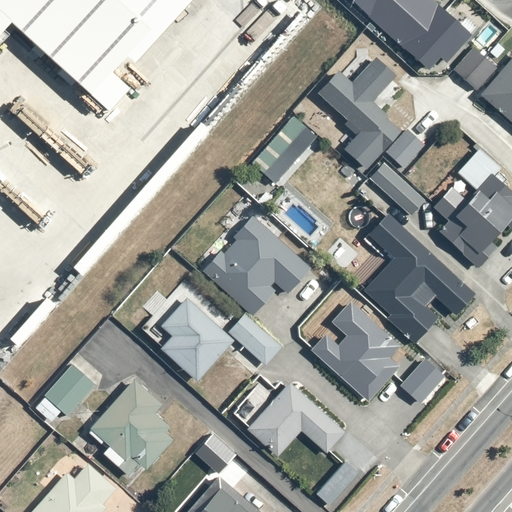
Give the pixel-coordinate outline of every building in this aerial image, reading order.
[(174,0),(0,0),(0,29),(7,22),(106,113),(130,87),(111,69),(174,0)] [(347,0),(426,71),(438,57),(444,63),(469,35),(430,0),(347,0)] [(350,83),(336,70),(316,92),(359,133),(343,152),(364,171),(400,130),(371,102),(396,77),(375,58),(350,83)] [(511,58),(479,94),(511,123),(511,58)] [(422,146),(405,131),(385,152),(402,168),(422,146)] [(382,159),(365,178),(416,223),(431,206),(433,204),(432,204),(382,159)] [(447,222),(437,232),(477,269),(511,231),(511,193),(490,173),(466,202),(450,188),(431,208),(447,222)] [(387,214),(366,234),(393,258),(362,291),(389,315),(385,319),(413,344),(437,318),(424,307),(433,298),(454,317),(474,295),(387,214)] [(311,268),(252,216),(232,238),(235,241),(223,255),(219,251),(201,272),(250,316),(274,290),(270,286),(272,284),(285,296),(311,268)] [(360,252),(341,236),(327,252),(346,268),(360,252)] [(233,340),(185,299),(159,327),(170,337),(159,350),(195,383),(233,340)] [(399,346),(348,301),(307,349),(367,403),(399,366),(389,357),(399,346)] [(281,346),(244,311),(226,329),(263,365),(281,346)] [(93,383),(69,363),(33,406),(49,421),(59,410),(65,415),(93,383)] [(162,405),(134,380),(88,429),(133,470),(138,466),(145,471),(173,441),(163,434),(169,428),(154,414),(162,405)] [(288,382),(244,430),(276,458),(299,432),(326,453),(345,432),(288,382)] [(236,450),(216,433),(203,448),(223,466),(236,450)] [(356,473),(343,460),(313,492),(327,504),(356,473)] [(100,511),(119,491),(87,465),(73,480),(65,474),(31,511),(100,511)] [(245,511),(218,488),(197,511),(245,511)]
